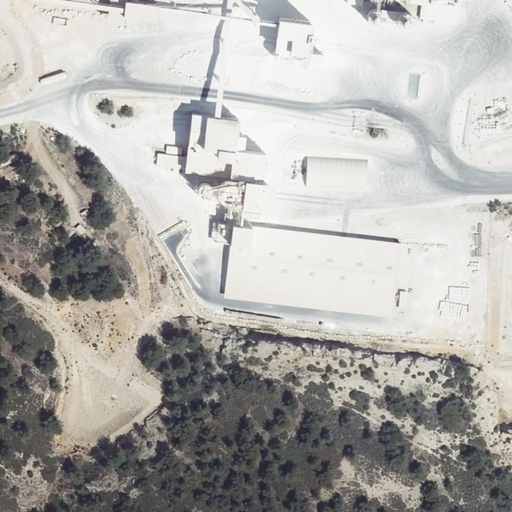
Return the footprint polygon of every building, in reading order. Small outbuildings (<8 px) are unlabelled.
[(165,1),(149,0),(130,0),(129,16),(164,19),(165,1)] [(420,17),(454,21),(456,5),(422,2),(420,17)] [(384,14),(383,11),(381,9),(379,7),(376,6),(373,6),(370,8),(368,10),(366,12),(366,15),(367,18),(368,21),(370,23),(373,24),(376,24),(379,23),(381,22),(383,19),(384,17),(384,14)] [(414,17),(414,14),(412,12),(409,10),(406,10),(403,10),(401,11),(398,13),(397,16),(397,19),(397,22),(399,24),(401,26),(404,27),(407,28),(409,27),(412,25),(414,23),(414,20),(414,17)] [(272,35),(270,47),(305,52),(307,40),(310,19),(275,14),(272,35)] [(324,53),(308,52),(307,66),(322,68),(324,53)] [(236,118),(191,113),(185,172),(242,178),(262,180),(265,151),(242,148),(244,134),(235,133),(236,118)] [(242,178),(239,206),(269,209),(272,182),(262,180),(242,178)] [(208,186),(207,184),(205,182),(203,181),(201,181),(199,181),(196,182),(195,184),(194,186),(194,189),(194,191),(196,193),(198,194),(200,195),(202,195),(205,194),(206,193),(208,191),(208,188),(208,186)] [(233,224),(230,245),(250,247),(252,226),(233,224)] [(230,245),(224,298),(392,317),(401,243),(252,226),(250,247),(230,245)]
